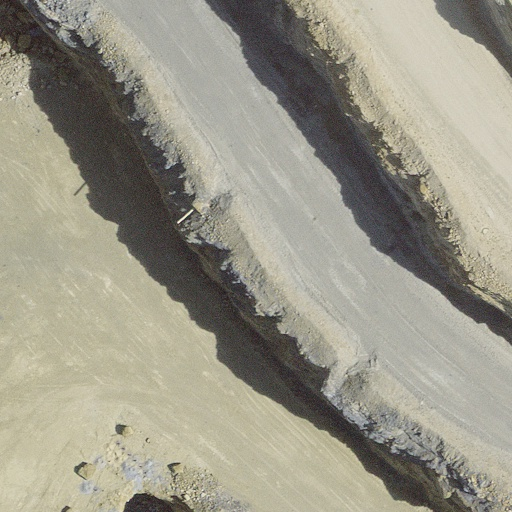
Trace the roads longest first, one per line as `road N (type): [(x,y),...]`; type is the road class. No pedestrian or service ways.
road 1 (track): [(511,409),(290,212)]
road 2 (track): [(343,511),(183,363)]
